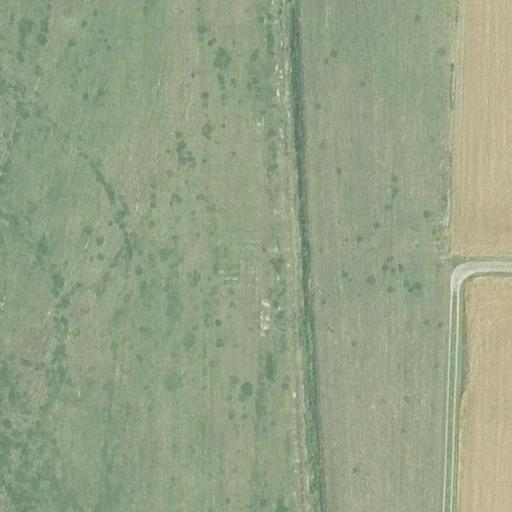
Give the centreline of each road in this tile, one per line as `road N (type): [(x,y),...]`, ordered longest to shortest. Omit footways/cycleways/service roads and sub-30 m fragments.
road 1 (residential): [(0,16),(107,64),(282,172),(304,511)]
road 2 (residential): [(0,303),(19,303),(11,511)]
